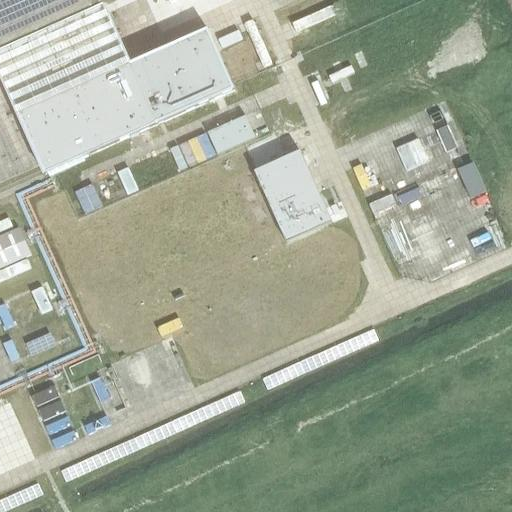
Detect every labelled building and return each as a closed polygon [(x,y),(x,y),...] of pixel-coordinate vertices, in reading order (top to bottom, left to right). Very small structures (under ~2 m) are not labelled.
[(0,0),(0,54),(103,9),(98,0),(0,0)] [(128,66),(103,9),(0,54),(0,75),(16,115),(128,66)] [(206,31),(128,66),(16,115),(39,167),(43,176),(45,175),(71,164),(77,161),(126,139),(141,133),(155,126),(156,126),(233,91),(229,81),(206,31)] [(245,118),(207,135),(217,157),(255,140),(245,118)] [(437,132),(446,154),(457,150),(447,127),(437,132)] [(396,150),(406,172),(427,163),(417,141),(396,150)] [(331,224),(299,153),(253,173),(285,245),(331,224)] [(485,194),(472,165),(457,172),(470,200),(485,194)] [(117,174),(127,197),(138,192),(128,169),(117,174)] [(101,207),(91,186),(74,194),(84,215),(101,207)] [(391,197),(369,207),(373,217),(396,207),(391,197)] [(18,230),(0,237),(0,269),(30,256),(18,230)] [(52,312),(41,289),(30,294),(41,317),(52,312)] [(54,388),(31,397),(36,408),(59,398),(54,388)] [(60,402),(38,412),(43,423),(65,413),(60,402)]
